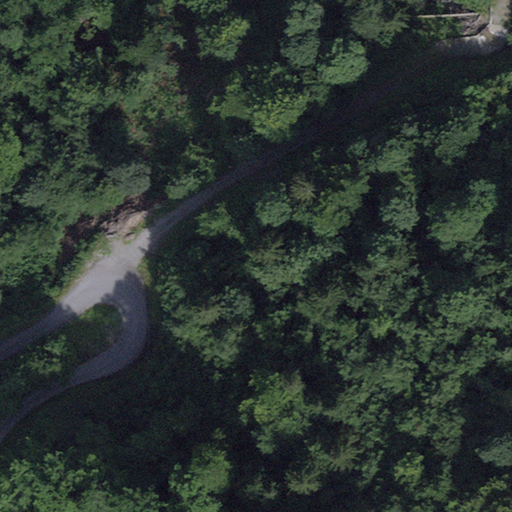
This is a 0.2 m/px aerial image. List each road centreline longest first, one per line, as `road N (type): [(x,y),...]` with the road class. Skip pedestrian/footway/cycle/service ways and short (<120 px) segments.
road 1 (track): [(96,295),(207,185),(405,71),(474,47),(511,20)]
road 2 (track): [(0,349),(96,295),(125,300),(139,324),(128,354),(57,385),(0,431)]
